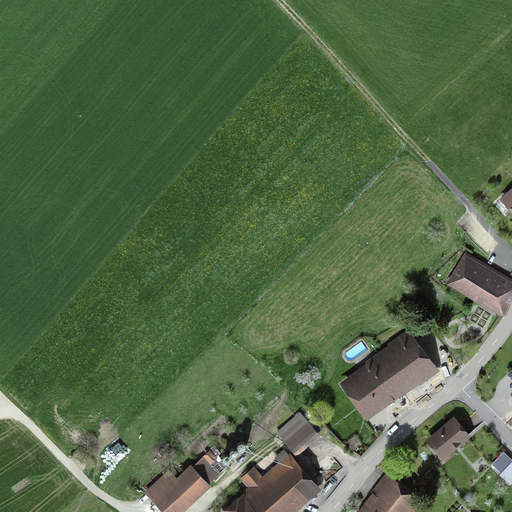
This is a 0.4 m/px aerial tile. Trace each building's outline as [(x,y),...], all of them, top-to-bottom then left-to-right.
[(511,190),(502,200),(511,211),(511,190)] [(511,299),(511,283),(464,257),(447,286),(502,318),(511,299)] [(413,330),(419,338),(430,330),(424,322),(413,330)] [(431,364),(435,370),(406,331),(389,343),(395,351),(378,363),(382,368),(374,374),(370,369),(369,367),(347,383),(368,412),(391,397),(389,395),(431,364)] [(300,414),(277,434),(293,452),(316,432),(300,414)] [(466,437),(452,420),(429,440),(439,451),(446,445),(451,450),(466,437)] [(300,503),(316,489),(287,455),(261,478),(252,468),(241,478),(253,491),(262,484),(265,488),(249,502),(245,497),(227,511),(281,511),(296,499),(300,503)] [(201,458),(155,502),(164,511),(177,511),(217,475),(201,458)] [(500,475),(511,485),(511,484),(511,462),(500,475)] [(404,511),(418,494),(393,476),(364,511),(404,511)]
